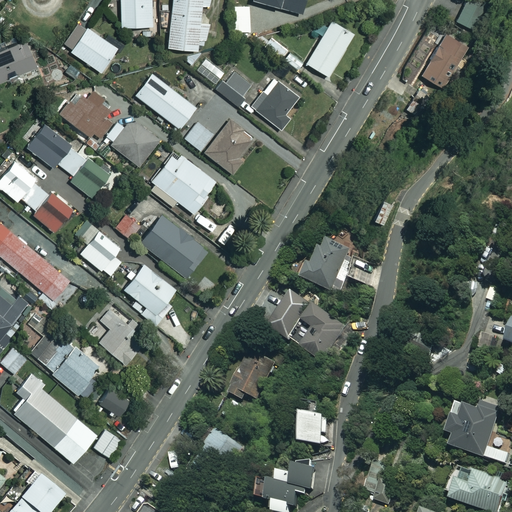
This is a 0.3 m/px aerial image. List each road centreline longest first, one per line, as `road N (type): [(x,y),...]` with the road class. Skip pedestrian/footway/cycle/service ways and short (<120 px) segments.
road 1 (residential): [(105,511),(298,214),(422,0)]
road 2 (residential): [(511,73),(405,215),(380,318),(346,406),(334,511)]
